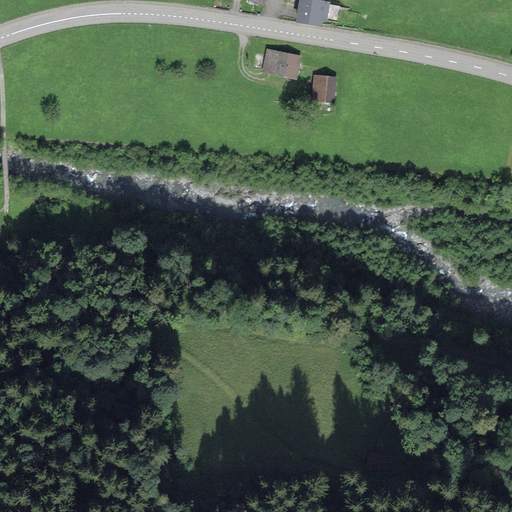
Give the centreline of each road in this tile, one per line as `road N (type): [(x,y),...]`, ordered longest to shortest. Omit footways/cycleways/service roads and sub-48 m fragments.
road 1 (track): [(0,70),(4,224),(11,237),(45,243),(115,217),(185,231),(225,245),(277,291),(318,312),(393,338),(511,363)]
road 2 (track): [(412,340),(301,341),(181,322),(148,324),(143,338),(188,357),(303,457),(368,480),(450,479),(511,504)]
road 3 (primary): [(0,38),(72,18),(152,15),(330,39),(511,77)]
